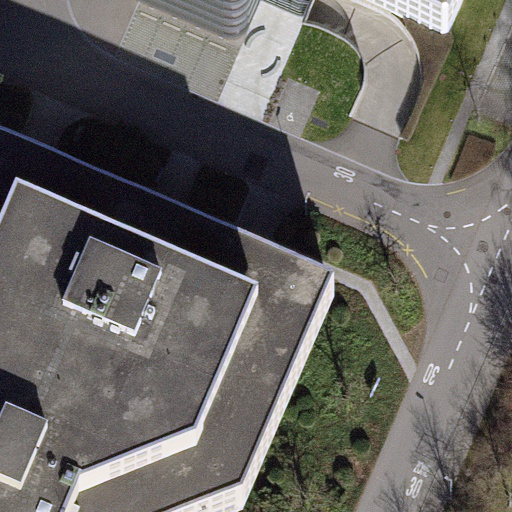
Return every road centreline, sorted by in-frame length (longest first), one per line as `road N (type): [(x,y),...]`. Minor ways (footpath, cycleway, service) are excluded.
road 1 (residential): [(0,51),(501,253)]
road 2 (residential): [(391,511),(501,253)]
